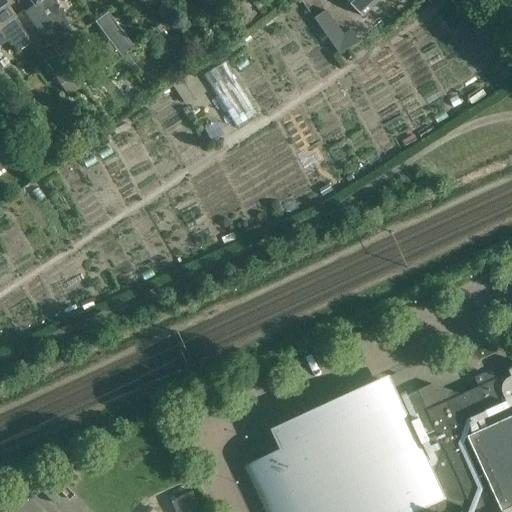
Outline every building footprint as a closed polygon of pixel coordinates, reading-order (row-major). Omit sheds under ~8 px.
[(0,0),(0,74),(0,45),(7,40),(16,53),(31,43),(0,0)] [(29,0),(33,5),(23,12),(46,44),(45,44),(61,65),(69,59),(73,57),(56,34),(68,25),(61,16),(63,15),(52,0),(29,0)] [(156,0),(140,0),(146,8),(156,0)] [(260,22),(245,0),(244,0),(226,13),(242,34),(260,22)] [(380,0),(344,0),(362,18),(380,0)] [(344,35),(327,10),(315,18),(339,54),(362,42),(352,30),(344,35)] [(132,49),(107,13),(94,22),(109,42),(120,57),(132,49)] [(109,42),(97,51),(108,66),(120,57),(109,42)] [(61,65),(45,44),(35,52),(59,86),(71,78),(61,65)] [(69,59),(61,65),(71,78),(74,83),(82,77),(69,59)] [(204,72),(235,124),(256,112),(226,60),(204,72)] [(255,463),(250,466),(268,505),(263,508),(260,510),(260,511),(264,509),(265,511),(418,511),(443,501),(443,500),(450,503),(458,506),(455,511),(511,511),(511,372),(499,378),(485,374),(475,378),(479,388),(462,396),(451,392),(433,385),(392,403),(382,381),(278,428),(283,440),(287,449),(255,463)] [(201,511),(197,491),(170,497),(173,511),(201,511)]
